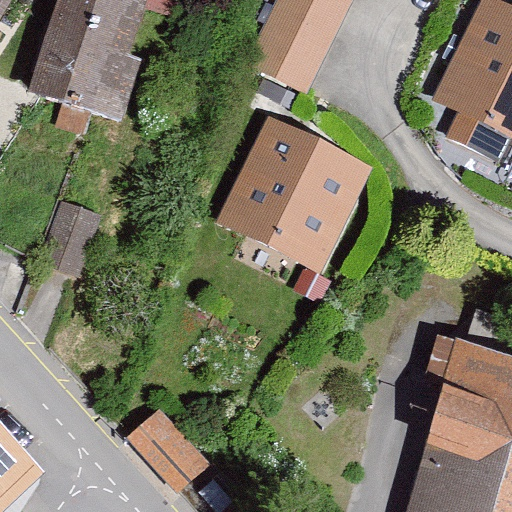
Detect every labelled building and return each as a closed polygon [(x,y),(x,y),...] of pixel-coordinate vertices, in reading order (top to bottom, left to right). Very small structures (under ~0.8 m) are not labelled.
[(0,0),(0,18),(11,0),(0,0)] [(144,0),(54,0),(31,93),(116,113),(144,0)] [(350,0),(278,0),(247,63),(306,91),(350,0)] [(511,4),(502,0),(486,0),(437,100),(511,136),(511,4)] [(372,167),(271,118),(219,224),(320,274),(372,167)] [(511,511),(511,357),(455,345),(414,511),(511,511)] [(214,459),(156,407),(124,443),(182,494),(214,459)] [(0,511),(2,511),(42,473),(0,425),(0,511)]
